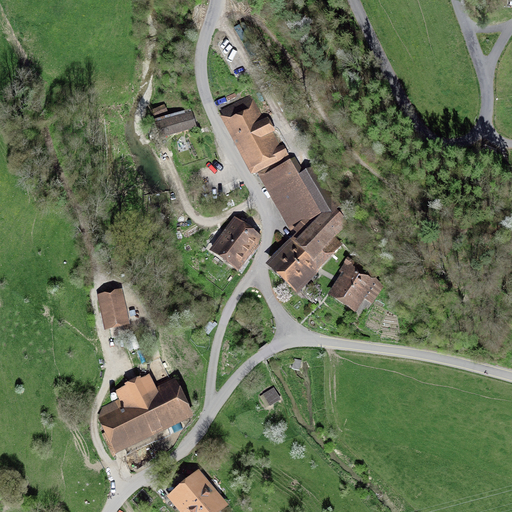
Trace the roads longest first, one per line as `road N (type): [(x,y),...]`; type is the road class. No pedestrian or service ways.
road 1 (track): [(506,144),(508,189),(497,215),(479,230),(453,232),(358,157),(279,38),(214,8)]
road 2 (track): [(104,286),(0,9)]
road 3 (tertiary): [(217,0),(200,71),(216,122),(266,209),(256,268)]
road 4 (tertiary): [(485,76),(482,127),(464,142),(437,141),(416,120),(353,0)]
road 5 (tertiary): [(511,375),(409,352),(295,340)]
road 6 (unclassified): [(209,414),(186,447),(123,492),(109,511)]
